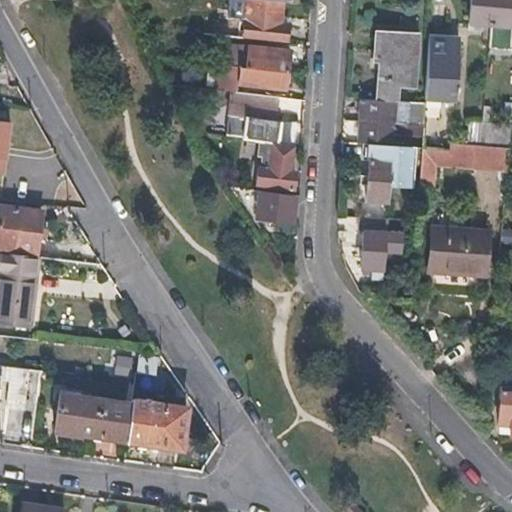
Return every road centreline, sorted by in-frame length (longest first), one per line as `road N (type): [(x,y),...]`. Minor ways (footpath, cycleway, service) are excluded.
road 1 (residential): [(511,495),(402,380),(321,278),(315,241),(331,0)]
road 2 (residential): [(0,37),(121,264),(273,502)]
road 3 (residential): [(0,463),(273,502)]
